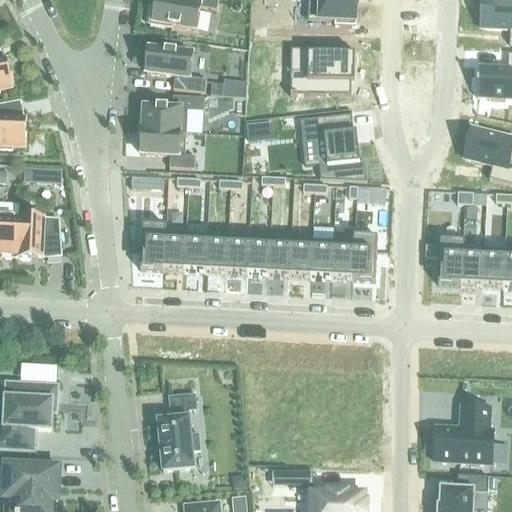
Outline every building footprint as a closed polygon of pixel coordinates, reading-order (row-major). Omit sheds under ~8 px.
[(153,8),(150,27),(172,31),(172,29),(197,34),(201,11),(217,13),(219,0),(187,0),(186,7),(158,2),(157,9),(153,8)] [(309,0),(308,24),(323,25),(335,25),(335,29),(356,31),(357,12),(358,12),(358,6),(354,6),(354,0),(309,0)] [(511,2),(483,0),(481,32),(510,34),(509,48),(511,47),(511,2)] [(146,51),(144,70),(148,70),(147,77),(175,80),(174,93),(205,97),(207,83),(190,81),(193,58),(168,54),(168,53),(146,51)] [(311,53),(291,53),(291,72),(308,73),(307,99),(351,99),(351,86),(355,86),(356,58),(352,58),(350,58),(311,57),(311,53)] [(0,93),(12,91),(7,65),(4,65),(3,60),(0,54),(0,93)] [(479,70),(478,102),(491,103),(490,106),(505,107),(505,103),(511,103),(511,57),(509,58),(508,72),(479,70)] [(218,96),(248,98),(249,83),(219,81),(218,96)] [(140,117),(139,134),(187,136),(188,114),(204,114),(205,101),(173,100),(173,112),(144,110),(144,117),(140,117)] [(0,108),(0,152),(13,153),(13,150),(26,150),(27,124),(23,124),(23,119),(20,105),(0,108)] [(348,119),(306,124),(308,143),(316,142),(319,170),(319,171),(320,184),(367,186),(365,165),(360,165),(357,136),(354,136),(352,119),(348,119)] [(511,141),(472,132),(464,163),(483,167),(483,168),(492,170),(492,169),(493,170),(489,183),(511,188),(511,172),(508,172),(511,157),(511,141)] [(139,134),(138,151),(142,151),(142,158),(170,160),(170,172),(195,173),(196,160),(186,159),(187,136),(139,134)] [(32,185),(69,184),(69,169),(32,169),(32,185)] [(132,180),(131,192),(147,193),(148,181),(132,180)] [(262,181),(261,189),(273,190),(274,182),(262,181)] [(178,182),(177,190),(189,191),(189,183),(178,182)] [(274,182),(273,190),(285,190),(285,182),(274,182)] [(189,183),(189,191),(201,191),(201,184),(189,183)] [(220,185),(219,192),(231,193),(231,185),(220,185)] [(231,185),(231,193),(243,193),(243,186),(231,185)] [(304,189),(303,197),(315,198),(316,190),(304,189)] [(316,190),(315,198),(327,198),(327,190),(316,190)] [(350,191),(349,203),(357,204),(358,192),(350,191)] [(458,197),(458,209),(465,209),(466,197),(458,197)] [(466,197),(465,209),(473,210),(473,198),(466,197)] [(496,199),(496,207),(508,207),(508,200),(496,199)] [(0,219),(0,257),(16,259),(16,262),(17,257),(19,221),(0,219)] [(19,221),(17,257),(16,262),(35,263),(35,260),(47,260),(62,259),(63,223),(19,221)] [(143,229),(141,274),(163,275),(166,230),(143,229)] [(166,230),(163,275),(184,277),(187,231),(166,230)] [(187,231),(184,277),(205,278),(207,238),(188,237),(188,231),(187,231)] [(250,240),(248,280),(269,281),(271,235),(270,235),(270,241),(250,240)] [(271,235),(269,281),(290,282),(292,236),(271,235)] [(292,236),(290,282),(311,283),(313,243),(293,242),(293,236),(292,236)] [(207,238),(205,278),(226,279),(229,239),(207,238)] [(229,239),(226,279),(248,280),(250,240),(229,239)] [(334,244),(332,284),(353,285),(355,240),(354,240),(354,245),(334,244)] [(355,240),(353,285),(375,286),(378,241),(355,240)] [(313,243),(311,283),(332,284),(334,244),(313,243)] [(441,244),(439,290),(461,291),(463,245),(441,244)] [(463,245),(461,291),(482,292),(484,252),(464,251),(464,245),(463,245)] [(426,250),(425,262),(436,262),(437,250),(426,250)] [(484,252),(482,292),(503,293),(505,253),(484,252)] [(511,253),(505,253),(503,293),(511,293),(511,253)] [(322,379),(294,379),(294,399),(322,399),(322,379)] [(52,434),(53,404),(57,405),(58,389),(6,386),(5,408),(0,407),(0,453),(35,456),(37,433),(52,434)] [(173,422),(158,424),(163,475),(195,472),(193,455),(201,454),(199,437),(191,438),(189,413),(197,412),(195,397),(170,400),(171,415),(173,415),(173,422)] [(436,431),(435,466),(492,469),(494,435),(489,434),(491,412),(462,410),(460,433),(436,431)] [(355,411),(322,411),(322,459),(355,459),(355,442),(357,442),(357,428),(355,428),(355,411)] [(59,491),(60,471),(6,468),(5,489),(15,489),(14,500),(4,500),(3,511),(51,511),(53,491),(59,491)] [(313,476),(289,475),(288,490),(313,490),(313,476)] [(245,479),(232,480),(233,493),(246,491),(245,479)] [(485,511),(473,511),(474,497),(488,498),(489,481),(458,479),(457,493),(442,493),(442,492),(441,492),(440,494),(441,494),(440,510),(438,510),(438,511),(485,511)] [(330,499),(313,499),(312,511),(366,511),(366,506),(364,506),(364,499),(347,499),(347,497),(330,497),(330,499)]
